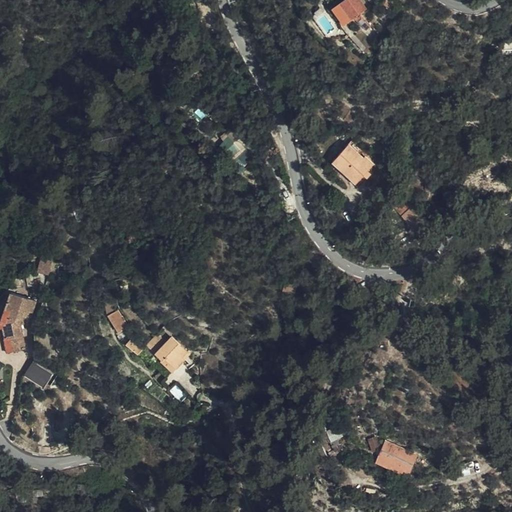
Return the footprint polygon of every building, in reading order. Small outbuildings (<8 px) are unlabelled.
[(363,13),(374,28),(378,25),(367,10),(373,6),(369,0),(348,0),(341,6),(352,21),(363,13)] [(229,134),(225,138),(231,145),(238,138),(231,132),(229,134)] [(349,136),(330,159),(356,181),(375,158),(349,136)] [(403,209),(411,226),(423,221),(415,204),(403,209)] [(58,266),(62,250),(59,249),(57,251),(52,248),(48,262),(58,266)] [(297,284),(284,281),(282,288),(294,292),(297,284)] [(11,319),(11,320),(13,330),(19,329),(20,338),(30,342),(34,342),(30,317),(33,316),(32,310),(39,309),(45,291),(20,282),(14,299),(19,301),(17,306),(12,305),(10,312),(10,315),(12,315),(13,319),(11,319)] [(7,312),(8,321),(11,320),(11,319),(13,319),(12,315),(10,315),(10,312),(12,305),(17,306),(19,301),(14,299),(12,298),(7,312)] [(126,325),(129,320),(128,318),(121,306),(111,312),(121,328),(126,325)] [(158,348),(168,336),(160,329),(149,340),(158,348)] [(180,363),(190,352),(187,349),(189,347),(190,346),(174,331),(168,336),(158,348),(165,354),(168,352),(180,363)] [(144,345),(133,335),(129,339),(141,350),(143,348),(142,348),(144,345)] [(176,367),(180,363),(168,352),(165,354),(164,355),(176,367)] [(41,354),(32,367),(46,377),(55,364),(41,354)] [(328,443),(341,438),(336,427),(324,432),(328,443)] [(375,434),(369,439),(375,446),(381,441),(375,434)] [(416,452),(382,441),(376,460),(410,471),(416,452)] [(409,474),(410,471),(376,460),(375,463),(392,469),(409,474)]
